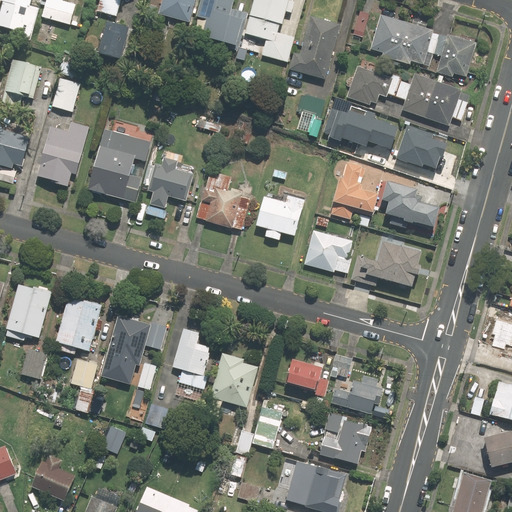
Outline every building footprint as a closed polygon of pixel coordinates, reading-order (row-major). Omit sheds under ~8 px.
[(25,26),(27,26),(24,39),(32,41),(40,9),(31,7),(32,0),(0,0),(3,1),(0,14),(0,26),(23,32),(25,26)] [(77,5),(57,0),(47,0),(43,18),(72,25),(77,5)] [(105,0),(102,13),(118,18),(122,0),(105,0)] [(169,18),(191,24),(197,0),(178,0),(178,4),(173,3),(169,18)] [(233,9),(235,0),(202,0),(198,17),(209,20),(204,36),(240,46),(249,14),(233,9)] [(288,12),(293,13),(296,2),(291,0),(290,0),(254,0),(246,34),(267,40),(263,55),(288,62),(295,38),(279,33),(281,24),(284,25),(288,12)] [(165,22),(169,7),(154,3),(150,18),(165,22)] [(372,14),(361,10),(353,35),(364,38),(372,14)] [(411,65),(412,61),(431,67),(434,54),(442,56),(437,72),(454,77),(455,74),(466,77),(477,42),(448,34),(447,37),(434,33),(435,30),(381,14),(370,49),(384,53),(383,57),(411,65)] [(341,25),(311,17),(301,54),(294,52),(290,70),(326,80),(341,25)] [(130,28),(107,22),(99,53),(122,59),(130,28)] [(65,55),(60,73),(76,77),(81,60),(65,55)] [(35,99),(40,78),(43,79),(44,73),(41,73),(43,67),(13,61),(6,93),(3,106),(21,110),(24,97),(35,99)] [(406,100),(402,111),(450,126),(452,118),(463,122),(469,103),(459,100),(463,89),(444,83),(446,78),(439,75),(438,81),(415,74),(412,82),(357,65),(346,98),(370,106),(371,102),(377,104),(380,95),(386,97),(387,94),(406,100)] [(82,83),(61,78),(53,107),(74,113),(82,83)] [(297,114),(315,119),(310,136),(319,138),(324,121),(321,120),(327,100),(302,94),(297,114)] [(391,152),(400,130),(346,110),(344,116),(340,114),(331,140),(344,145),(346,141),(363,148),(365,143),(391,152)] [(72,174),(77,175),(90,128),(71,123),(68,132),(52,128),(40,170),(42,171),(41,177),(58,182),(57,185),(68,188),(72,174)] [(0,127),(0,165),(14,169),(16,163),(24,165),(31,135),(0,127)] [(135,159),(149,162),(154,142),(106,130),(90,190),(138,203),(144,178),(133,175),(136,164),(134,164),(135,159)] [(439,172),(448,148),(409,133),(398,162),(422,171),(424,166),(439,172)] [(165,158),(163,166),(155,164),(148,190),(155,192),(151,205),(166,209),(170,196),(188,201),(195,174),(177,169),(179,162),(165,158)] [(352,220),(354,211),(374,217),(380,195),(361,190),(363,184),(359,183),(364,166),(349,162),(344,179),(341,178),(334,202),(337,203),(334,215),(352,220)] [(275,168),(273,177),(288,180),(290,172),(275,168)] [(229,191),(233,177),(220,174),(219,178),(209,176),(202,201),(212,203),(210,208),(201,206),(198,218),(244,230),(245,226),(253,228),(261,197),(253,195),(255,188),(243,185),(241,191),(233,189),(233,192),(229,191)] [(422,201),(424,197),(418,195),(419,190),(389,181),(383,200),(391,202),(387,214),(435,228),(441,207),(422,201)] [(257,226),(267,229),(265,237),(281,241),(283,233),(297,236),(307,199),(287,194),(285,203),(264,198),(257,226)] [(372,217),(360,214),(357,224),(369,228),(372,217)] [(350,274),(353,262),(348,260),(353,241),(314,231),(305,265),(334,272),(335,270),(350,274)] [(382,238),(375,262),(365,260),(363,268),(368,269),(367,274),(413,287),(417,275),(420,276),(423,264),(420,263),(424,250),(382,238)] [(7,336),(21,340),(22,334),(41,338),(52,292),(19,284),(7,336)] [(105,320),(99,319),(102,306),(70,297),(58,343),(62,344),(60,351),(76,355),(78,348),(91,351),(96,330),(102,332),(105,320)] [(110,352),(113,353),(109,369),(123,372),(127,356),(144,360),(147,347),(161,350),(167,327),(152,324),(118,316),(110,352)] [(174,368),(183,370),(177,397),(201,403),(207,376),(205,375),(212,348),(197,344),(200,332),(184,328),(174,368)] [(49,353),(28,348),(22,375),(42,380),(49,353)] [(244,364),(246,358),(224,354),(210,415),(219,417),(223,402),(249,408),(257,367),(244,364)] [(336,354),(331,370),(338,372),(337,375),(348,378),(353,359),(336,354)] [(73,384),(82,386),(76,411),(98,415),(100,406),(90,403),(94,385),(98,364),(78,360),(73,384)] [(330,380),(322,378),(324,369),(294,361),(288,383),(318,391),(315,402),(323,405),(330,380)] [(158,366),(145,363),(139,387),(152,390),(158,366)] [(363,376),(361,383),(355,381),(352,394),(336,389),(332,404),(371,415),(374,404),(379,405),(383,389),(379,388),(377,388),(379,381),(363,376)] [(511,384),(500,381),(491,414),(511,419),(511,384)] [(175,410),(157,405),(152,426),(169,431),(175,410)] [(264,407),(254,436),(243,432),(236,452),(248,456),(252,444),(273,450),(285,413),(264,407)] [(362,450),(367,451),(373,429),(347,422),(348,418),(331,413),(320,455),(358,465),(362,450)] [(128,431),(110,425),(102,448),(120,454),(128,431)] [(156,432),(143,427),(140,437),(153,442),(156,432)] [(511,432),(486,439),(493,466),(511,461),(511,432)] [(0,482),(0,483),(0,481),(0,478),(16,472),(7,447),(0,449),(0,482)] [(107,457),(98,453),(93,466),(102,469),(107,457)] [(51,458),(48,465),(41,462),(31,487),(66,501),(76,477),(59,470),(62,463),(51,458)] [(307,463),(303,478),(297,477),(293,491),(299,492),(296,504),(323,511),(337,511),(348,475),(307,463)] [(453,511),(483,511),(492,480),(464,473),(453,511)] [(261,488),(242,483),(238,498),(257,503),(261,488)] [(101,487),(96,498),(93,497),(86,511),(115,511),(123,492),(109,487),(108,490),(101,487)] [(136,511),(198,511),(199,511),(148,488),(136,511)] [(511,499),(505,497),(503,507),(511,509),(511,499)]
